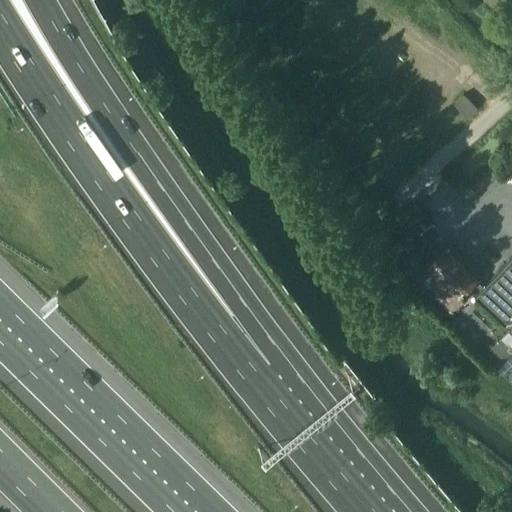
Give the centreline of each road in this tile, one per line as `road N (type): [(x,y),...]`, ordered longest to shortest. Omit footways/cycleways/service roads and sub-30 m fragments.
road 1 (motorway): [(260,376),(38,0)]
road 2 (motorway): [(260,376),(168,269),(0,27)]
road 3 (motorway): [(194,511),(0,320)]
road 4 (motorway): [(378,511),(260,376)]
